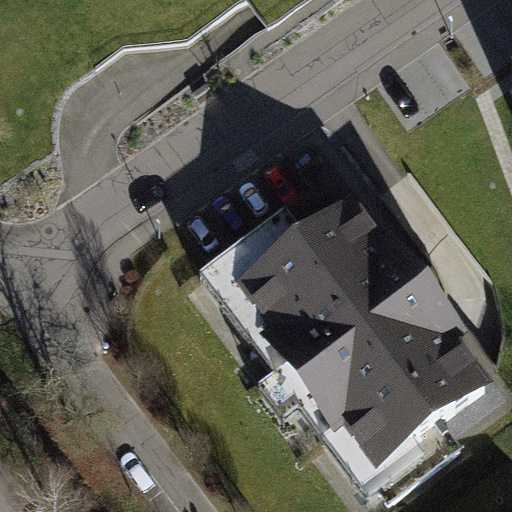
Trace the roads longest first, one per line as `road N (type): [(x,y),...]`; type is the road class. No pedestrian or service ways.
road 1 (residential): [(418,0),(16,282)]
road 2 (residential): [(191,511),(16,282)]
